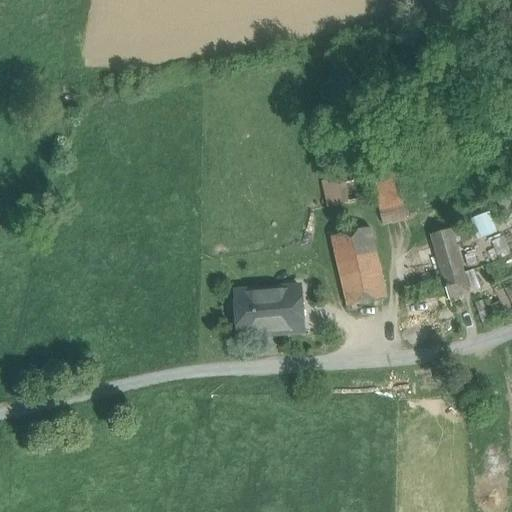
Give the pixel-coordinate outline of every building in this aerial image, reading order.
[(396,171),(371,178),(385,228),(409,221),(402,197),(396,171)] [(345,178),(323,183),(328,207),(371,198),(367,178),(346,183),(345,178)] [(419,192),(402,197),(409,221),(426,217),(419,192)] [(484,236),(498,231),(491,212),(477,217),(484,236)] [(444,278),(451,301),(472,295),(454,231),(433,236),(443,272),(444,278)] [(371,235),(333,243),(348,314),(386,305),(371,235)] [(433,275),(435,281),(444,278),(443,272),(433,275)] [(453,307),(451,301),(444,278),(435,281),(401,290),(410,320),(453,307)] [(237,293),(240,337),(283,334),(281,310),(303,308),(301,288),(237,293)] [(460,331),(453,307),(410,320),(417,344),(460,331)] [(281,310),(283,334),(305,332),(303,308),(281,310)]
